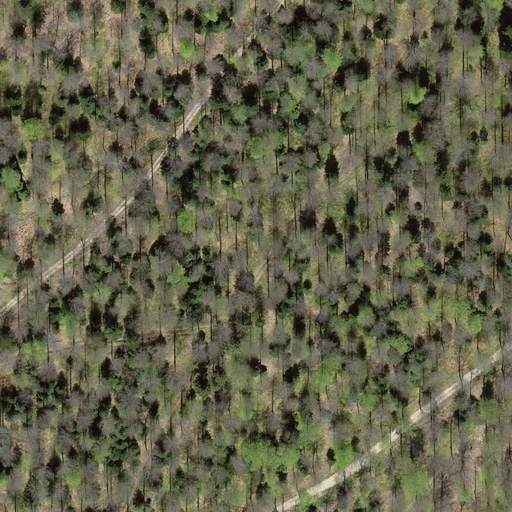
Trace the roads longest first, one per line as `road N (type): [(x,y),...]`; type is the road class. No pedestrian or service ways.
road 1 (track): [(120,511),(158,433),(432,0)]
road 2 (track): [(281,0),(129,198),(0,320)]
road 3 (track): [(511,337),(365,462),(273,511)]
road 4 (track): [(230,324),(76,341),(0,363)]
road 5 (track): [(0,230),(190,121)]
road 6 (track): [(511,394),(412,511)]
